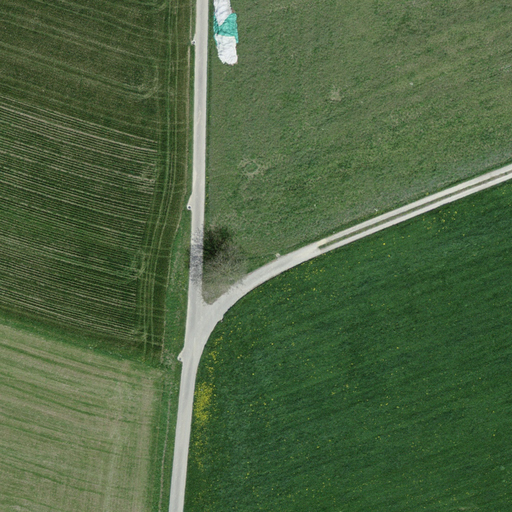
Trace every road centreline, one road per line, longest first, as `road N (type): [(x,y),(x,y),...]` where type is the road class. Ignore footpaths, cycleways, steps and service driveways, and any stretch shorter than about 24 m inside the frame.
road 1 (track): [(196,306),(511,178)]
road 2 (track): [(196,306),(202,0)]
road 3 (track): [(174,511),(196,306)]
